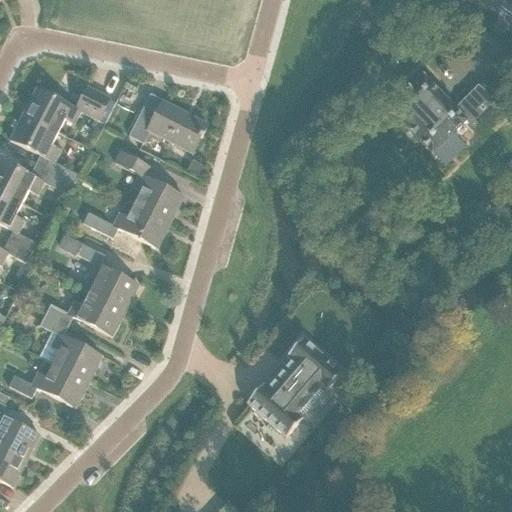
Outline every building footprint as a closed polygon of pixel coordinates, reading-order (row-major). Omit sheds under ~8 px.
[(460,6),(464,0),(446,0),(437,13),(449,22),(451,19),(474,35),(483,22),(460,6)] [(511,0),(474,0),(500,18),(503,15),(511,21),(511,0)] [(423,77),(388,111),(432,156),(432,155),(444,167),(464,148),(453,136),(466,123),(476,133),(499,110),(478,88),(455,110),(423,77)] [(127,81),(123,88),(134,94),(138,86),(127,81)] [(23,117),(58,135),(65,122),(74,127),(80,114),(98,123),(109,100),(87,89),(76,111),(36,91),(23,117)] [(192,155),(206,127),(162,104),(150,98),(129,138),(143,146),(149,133),(192,155)] [(51,148),(58,135),(23,117),(9,143),(48,162),(43,172),(73,187),(78,177),(72,174),(54,165),(61,152),(51,148)] [(134,207),(170,225),(183,199),(144,179),(149,169),(120,155),(114,165),(138,177),(132,190),(141,194),(134,207)] [(73,187),(43,172),(38,182),(0,162),(0,194),(22,206),(28,193),(37,198),(44,185),(62,194),(68,197),(73,187)] [(15,219),(22,206),(0,194),(0,227),(12,234),(7,243),(30,255),(35,245),(18,236),(24,223),(15,219)] [(156,251),(170,225),(134,207),(128,220),(119,215),(112,227),(88,214),(82,225),(112,241),(118,231),(156,251)] [(30,255),(7,243),(2,253),(0,251),(0,268),(1,269),(8,256),(25,265),(30,255)] [(89,295),(125,313),(138,287),(99,268),(104,258),(81,246),(76,257),(93,266),(87,278),(96,283),(89,295)] [(112,339),(125,313),(89,295),(83,308),(73,304),(67,316),(50,307),(45,318),(68,329),(73,319),(112,339)] [(63,339),(68,329),(45,318),(39,328),(51,334),(38,360),(52,368),(53,367),(88,385),(102,359),(63,339)] [(325,394),(342,374),(303,340),(286,360),(290,364),(267,391),(263,387),(246,406),(285,440),(302,421),(298,417),(321,390),(325,394)] [(75,410),(88,385),(53,367),(52,368),(46,379),(37,375),(31,387),(14,378),(8,389),(31,401),(36,391),(75,410)] [(0,450),(26,464),(39,438),(0,418),(0,417),(9,400),(0,396),(0,450)] [(0,483),(12,490),(26,464),(0,450),(0,483)]
